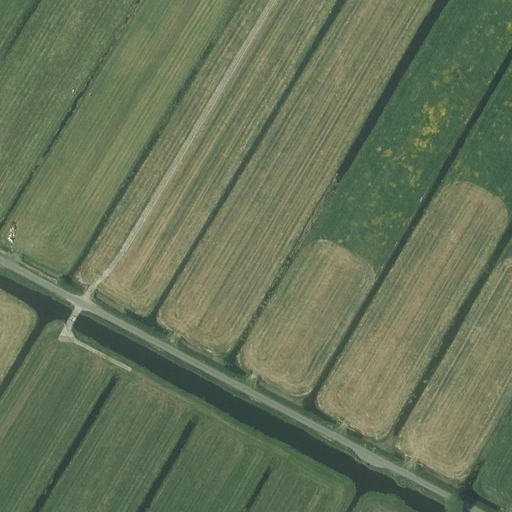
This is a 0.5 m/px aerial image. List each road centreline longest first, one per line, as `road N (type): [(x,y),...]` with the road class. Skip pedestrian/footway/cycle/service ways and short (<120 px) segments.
road 1 (unclassified): [(476,511),(0,260)]
road 2 (track): [(0,440),(272,0)]
road 3 (track): [(63,335),(288,456)]
